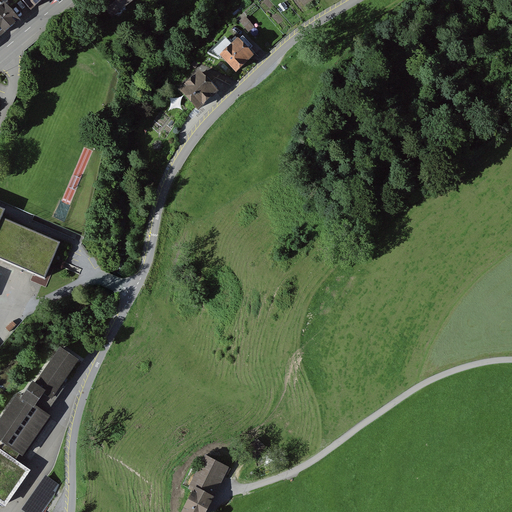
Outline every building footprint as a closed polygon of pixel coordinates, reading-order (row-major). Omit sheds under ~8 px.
[(22,0),(34,13),(43,5),(38,0),(22,0)] [(132,0),(104,0),(101,3),(112,16),(132,0)] [(8,5),(0,11),(0,14),(14,31),(23,23),(8,5)] [(0,34),(4,39),(14,31),(0,14),(0,34)] [(249,16),(242,20),(248,32),(256,27),(249,16)] [(258,61),(241,44),(223,62),(241,79),(258,61)] [(221,96),(200,75),(181,94),(202,115),(221,96)] [(7,212),(0,208),(0,257),(48,277),(62,243),(4,219),(7,212)] [(23,398),(19,395),(0,422),(0,440),(6,445),(1,452),(0,451),(0,501),(5,505),(28,471),(14,461),(20,453),(22,455),(49,417),(45,414),(55,399),(52,397),(77,361),(60,349),(35,386),(32,384),(23,398)] [(258,466),(269,455),(259,444),(247,456),(258,466)] [(212,493),(229,464),(209,453),(191,484),(196,487),(183,510),(185,511),(208,511),(218,496),(212,493)] [(46,478),(24,509),(28,511),(42,511),(52,498),(58,486),(46,478)]
